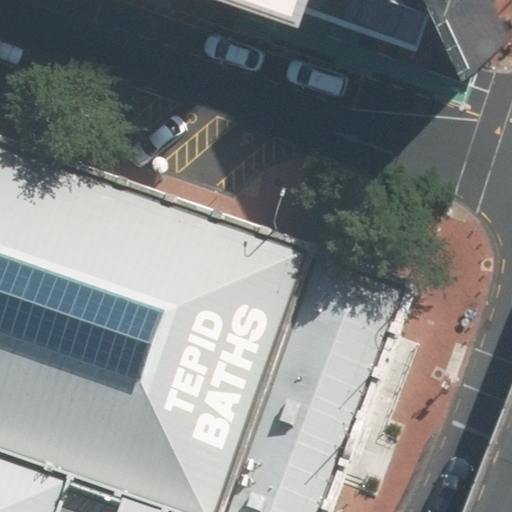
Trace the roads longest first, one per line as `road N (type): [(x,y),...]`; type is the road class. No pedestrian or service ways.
road 1 (residential): [(511,171),(0,10)]
road 2 (secondary): [(455,511),(511,369)]
